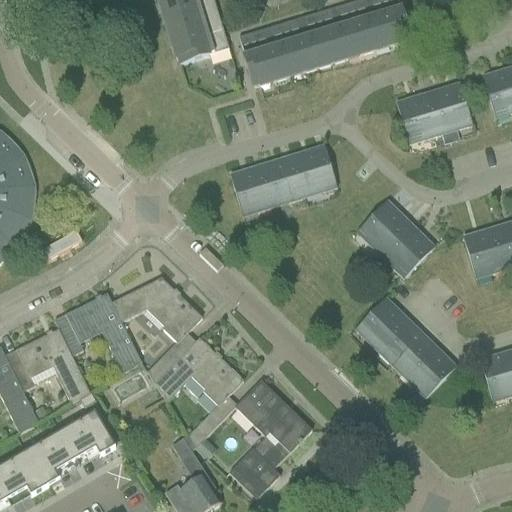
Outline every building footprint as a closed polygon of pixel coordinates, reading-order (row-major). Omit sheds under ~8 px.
[(178,62),(180,69),(229,53),(212,0),(156,0),(158,6),(163,5),(167,16),(162,17),(167,34),(172,33),(175,44),(171,46),(176,63),(178,62)] [(372,10),(385,6),(382,0),(374,0),(369,2),(372,10)] [(364,12),(361,4),(349,8),(351,16),(364,12)] [(336,12),(339,20),(351,16),(349,8),(336,12)] [(332,22),(330,14),(317,17),(320,26),(332,22)] [(386,47),(387,52),(395,49),(405,46),(404,44),(410,42),(402,14),(385,19),(370,23),(378,49),(386,47)] [(305,21),(307,30),(320,26),(317,17),(305,21)] [(357,56),(359,60),(363,59),(376,55),(374,50),(378,49),(370,23),(354,28),(338,33),(346,59),(357,56)] [(298,33),(296,24),(286,27),(283,28),(286,36),(288,36),(298,33)] [(270,32),(273,40),(286,36),(283,28),(270,32)] [(307,42),(317,73),(318,73),(317,68),(328,64),(330,69),(332,68),(347,64),(346,59),(338,33),(323,37),(307,42)] [(266,42),(264,34),(254,37),(251,38),(254,46),(257,45),(266,42)] [(238,42),(241,50),(254,46),(251,38),(238,42)] [(276,52),(285,83),(290,81),(288,76),(299,73),(300,73),(301,78),(317,73),(307,42),(292,47),(276,52)] [(244,61),(253,90),(259,88),(260,90),(261,90),(260,85),(268,82),(271,82),(272,86),(285,83),(276,52),(260,56),(244,61)] [(511,71),(483,80),(495,123),(496,122),(495,118),(508,113),(510,118),(511,117),(511,71)] [(428,97),(441,140),(440,135),(453,131),(455,136),(472,130),(459,88),(428,97)] [(396,107),(409,149),(410,149),(409,144),(422,140),(424,145),(441,140),(428,97),(396,107)] [(27,193),(34,192),(34,189),(33,185),(32,182),(31,179),(30,175),(29,172),(27,169),(26,166),(24,163),(22,160),(20,157),(16,151),(14,149),(11,146),(6,142),(4,140),(0,137),(0,267),(3,265),(1,262),(7,259),(13,254),(15,252),(10,247),(19,231),(30,229),(33,219),(26,211),(27,193)] [(292,160),(305,202),(306,202),(304,197),(318,193),(319,198),(337,192),(324,150),(292,160)] [(261,169),(274,212),(275,212),(273,207),(287,203),(288,207),(305,202),(292,160),(261,169)] [(230,179),(243,222),(244,221),(242,216),(256,212),(257,217),(274,212),(261,169),(230,179)] [(356,237),(380,260),(411,229),(387,206),(373,220),(356,237)] [(511,226),(510,227),(495,232),(507,274),(508,274),(506,269),(511,267),(511,226)] [(380,260),(404,283),(435,252),(411,229),(380,260)] [(495,232),(463,241),(476,283),(477,283),(475,278),(489,274),(490,279),(507,274),(495,232)] [(163,332),(179,347),(189,336),(202,322),(162,282),(112,307),(123,326),(148,314),(165,331),(163,332)] [(102,337),(123,378),(141,368),(121,327),(123,326),(112,307),(107,298),(54,325),(59,334),(73,359),(83,355),(80,348),(102,337)] [(365,345),(379,358),(382,354),(410,326),(386,302),(355,334),(355,335),(359,331),(369,341),(365,345)] [(402,380),(405,377),(433,348),(410,326),(382,354),(392,364),(389,367),(402,380)] [(59,334),(5,360),(23,396),(35,390),(34,389),(32,384),(53,373),(56,379),(71,409),(90,398),(71,360),(73,359),(59,334)] [(203,396),(218,411),(229,400),(230,400),(244,385),(199,343),(186,358),(184,359),(156,388),(167,407),(192,381),(205,394),(203,396)] [(412,390),(425,403),(456,371),(433,348),(405,377),(415,386),(412,390)] [(149,376),(156,388),(184,359),(175,350),(149,376)] [(0,352),(0,400),(19,438),(38,428),(23,396),(5,360),(0,352)] [(480,364),(493,407),(494,406),(492,401),(506,397),(507,402),(511,400),(511,357),(511,355),(480,364)] [(252,453),(228,478),(242,491),(257,504),(280,480),(274,473),(289,457),(290,458),(312,434),(261,385),(240,407),(235,413),(265,442),(266,442),(269,439),(278,447),(262,463),(253,454),(252,453)] [(84,412),(90,408),(95,406),(91,397),(80,404),(84,412)] [(34,415),(40,426),(49,421),(43,411),(34,415)] [(187,440),(188,440),(195,452),(204,442),(224,423),(214,413),(187,440)] [(0,499),(23,487),(31,501),(60,484),(52,470),(92,447),(100,461),(114,453),(116,452),(95,417),(94,418),(60,438),(25,457),(0,471),(0,499)] [(165,498),(174,511),(215,511),(221,508),(212,495),(216,493),(191,455),(195,452),(188,440),(187,440),(172,451),(194,485),(181,494),(177,490),(165,498)] [(195,452),(202,458),(211,449),(204,442),(195,452)]
